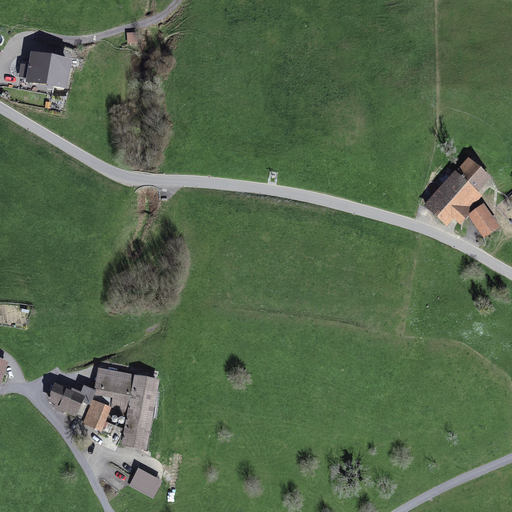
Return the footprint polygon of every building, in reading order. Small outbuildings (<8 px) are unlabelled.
[(29,53),(25,84),(56,87),(55,93),(67,94),(71,58),(29,53)] [(493,181),(470,161),(428,209),(451,229),(493,181)] [(485,210),(473,219),(487,238),(499,229),(485,210)] [(0,391),(9,366),(0,362),(0,391)] [(161,383),(99,372),(96,398),(115,401),(113,420),(129,422),(124,449),(150,452),(161,383)] [(86,402),(55,390),(47,408),(78,421),(86,402)] [(111,411),(94,404),(83,427),(101,434),(111,411)] [(157,481),(139,473),(132,489),(149,497),(157,481)]
